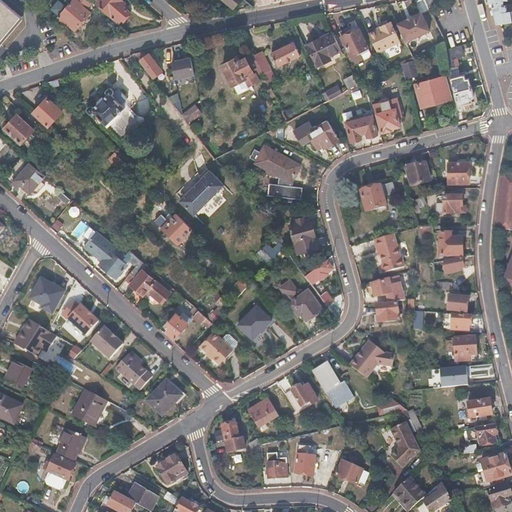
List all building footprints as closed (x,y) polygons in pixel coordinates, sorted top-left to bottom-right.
[(0,0),(0,41),(22,16),(3,0),(0,0)] [(73,0),(67,7),(58,0),(57,0),(51,8),(59,16),(58,17),(65,24),(67,23),(75,30),(90,12),(86,9),(92,2),(89,0),(73,0)] [(120,0),(98,0),(95,4),(118,24),(122,20),(123,21),(129,13),(122,7),(125,4),(120,0)] [(425,0),(410,0),(425,28),(430,32),(435,42),(431,44),(429,41),(417,47),(420,53),(444,40),(442,35),(430,9),(428,5),(425,0)] [(484,0),(486,3),(491,2),(491,4),(491,7),(493,24),(511,22),(510,11),(506,11),(505,5),(502,6),(502,1),(506,0),(484,0)] [(435,8),(430,9),(442,35),(444,34),(443,30),(441,25),(436,13),(435,8)] [(357,29),(340,38),(350,57),(367,48),(357,29)] [(332,32),(306,45),(316,65),(329,59),(328,56),(340,50),(332,32)] [(292,35),(268,47),(277,64),(300,52),(292,35)] [(263,51),(254,55),(265,77),(266,79),(267,82),(272,79),(268,73),(273,70),(263,51)] [(385,56),(379,59),(384,71),(400,63),(401,62),(408,59),(413,56),(410,51),(387,62),(385,56)] [(143,52),(134,54),(152,78),(161,71),(147,54),(146,55),(143,52)] [(169,61),(175,79),(194,73),(189,55),(169,61)] [(234,59),(222,65),(238,94),(249,89),(247,86),(265,77),(254,55),(237,64),(234,59)] [(408,59),(401,62),(406,78),(413,76),(408,59)] [(462,74),(450,77),(454,92),(470,88),(467,77),(463,78),(462,74)] [(442,77),(416,84),(423,106),(448,99),(447,94),(452,93),(450,77),(449,75),(442,77)] [(352,77),(343,81),(348,89),(356,85),(352,77)] [(470,88),(454,92),(455,97),(453,98),(454,108),(471,103),(470,98),(473,97),(470,88)] [(90,109),(87,112),(87,115),(89,117),(91,117),(92,116),(123,145),(134,133),(139,132),(139,131),(145,125),(144,106),(135,106),(136,115),(123,104),(121,107),(118,104),(125,97),(117,89),(110,96),(106,93),(103,92),(100,95),(101,95),(101,97),(103,100),(95,109),(94,108),(90,109)] [(61,111),(46,98),(33,113),(48,126),(61,111)] [(378,104),(371,106),(374,115),(375,114),(381,133),(391,130),(391,129),(398,127),(396,118),(395,114),(399,113),(395,99),(388,101),(388,100),(385,98),(379,100),(377,103),(378,104)] [(278,103),(264,110),(272,125),(286,118),(278,103)] [(201,114),(194,105),(181,115),(188,125),(201,114)] [(363,114),(356,116),(362,133),(365,132),(366,137),(376,134),(371,115),(364,117),(363,114)] [(32,130),(16,115),(4,128),(21,143),(32,130)] [(353,120),(346,122),(351,141),(360,138),(359,134),(362,133),(356,116),(353,117),(353,120)] [(307,123),(293,131),(300,144),(310,138),(315,146),(320,143),(323,149),(337,140),(327,122),(312,130),(307,123)] [(275,137),(275,127),(265,132),(275,137)] [(299,165),(263,147),(260,153),(253,150),(249,158),(256,162),(255,164),(278,176),(277,185),(269,184),(267,196),(279,197),(279,201),(291,202),(292,199),(300,200),(301,188),(289,187),(290,182),(299,165)] [(45,176),(30,163),(14,181),(29,194),(45,176)] [(425,164),(406,169),(411,187),(430,182),(425,164)] [(468,165),(449,165),(449,180),(468,180),(468,165)] [(511,168),(511,179),(502,178),(495,228),(511,230),(511,168)] [(224,186),(210,171),(180,201),(195,215),(224,186)] [(391,184),(361,192),(366,212),(386,207),(382,195),(385,195),(386,197),(395,194),(391,184)] [(422,196),(410,201),(413,211),(425,203),(422,196)] [(462,197),(444,197),(444,213),(460,213),(460,207),(462,207),(462,197)] [(413,212),(407,214),(409,222),(406,223),(407,228),(411,227),(412,230),(418,228),(413,212)] [(176,213),(160,229),(176,244),(191,229),(176,213)] [(0,237),(9,227),(0,219),(0,237)] [(309,220),(288,226),(297,255),(318,248),(311,227),(313,226),(311,221),(310,221),(309,220)] [(431,228),(418,228),(417,237),(431,237),(431,228)] [(85,246),(97,257),(102,262),(100,265),(115,278),(127,265),(121,261),(125,256),(109,242),(96,232),(85,246)] [(455,233),(438,233),(438,255),(462,256),(462,238),(455,238),(455,233)] [(394,235),(375,241),(378,250),(379,250),(383,264),(382,265),(385,273),(405,267),(402,259),(401,259),(394,235)] [(142,260),(133,253),(127,259),(136,267),(142,260)] [(460,258),(442,259),(443,273),(457,272),(456,269),(461,269),(460,258)] [(136,267),(124,280),(143,295),(147,290),(161,303),(169,295),(154,281),(155,281),(143,271),(147,265),(142,260),(136,267)] [(331,267),(327,260),(306,274),(312,282),(318,278),(320,280),(327,275),(326,273),(327,272),(326,270),(331,267)] [(147,265),(143,271),(155,281),(159,276),(147,265)] [(396,274),(371,284),(374,295),(400,285),(396,274)] [(58,314),(70,291),(43,277),(31,300),(47,308),(58,314)] [(247,285),(241,279),(234,286),(240,293),(247,285)] [(452,282),(437,279),(439,286),(451,288),(452,282)] [(287,297),(290,302),(289,303),(296,312),(298,310),(305,320),(321,308),(307,289),(297,296),(295,292),(295,288),(291,283),(286,281),(282,284),(281,291),(286,298),(287,297)] [(247,285),(240,293),(236,297),(244,303),(254,292),(247,285)] [(176,290),(174,293),(172,296),(181,304),(186,299),(176,290)] [(325,290),(319,295),(328,306),(333,301),(325,290)] [(467,296),(449,293),(447,307),(465,310),(467,296)] [(221,296),(216,302),(220,305),(225,310),(230,304),(221,296)] [(80,306),(74,301),(62,314),(89,338),(103,323),(82,304),(80,306)] [(276,321),(259,304),(239,324),(256,341),(276,321)] [(225,310),(220,305),(208,318),(213,322),(217,317),(225,310)] [(397,305),(376,306),(378,319),(398,317),(397,305)] [(421,307),(414,305),(412,327),(421,328),(421,307)] [(58,314),(47,308),(37,323),(49,331),(58,314)] [(198,310),(192,317),(200,324),(202,323),(203,324),(198,330),(202,334),(213,322),(208,318),(198,310)] [(471,316),(453,314),(452,329),(468,330),(469,323),(471,323),(471,316)] [(187,324),(176,315),(167,326),(169,328),(166,332),(174,339),(187,324)] [(30,319),(24,329),(52,346),(58,337),(57,336),(49,331),(37,323),(30,319)] [(128,346),(108,326),(92,341),(112,361),(128,346)] [(52,346),(24,329),(15,344),(26,350),(27,349),(38,357),(47,344),(51,347),(52,346)] [(198,330),(197,329),(189,338),(194,343),(202,334),(198,330)] [(222,340),(213,332),(200,346),(220,364),(232,350),(222,340)] [(222,340),(232,350),(236,345),(236,342),(229,335),(226,336),(222,340)] [(475,336),(454,337),(455,362),(467,361),(466,356),(476,355),(475,336)] [(382,351),(367,339),(348,364),(364,376),(375,362),(389,364),(391,353),(382,351)] [(133,353),(130,357),(141,368),(145,365),(133,353)] [(99,366),(80,354),(76,360),(95,372),(99,366)] [(141,368),(130,357),(117,370),(140,392),(153,379),(141,368)] [(14,370),(11,368),(6,378),(23,388),(33,371),(18,363),(14,370)] [(327,363),(314,372),(334,405),(345,399),(346,401),(354,397),(345,381),(340,384),(327,363)] [(471,386),(470,367),(443,370),(445,389),(471,386)] [(181,396),(166,381),(147,401),(162,416),(181,396)] [(300,385),(291,390),(301,406),(310,401),(312,405),(318,401),(308,385),(302,388),(300,385)] [(107,402),(85,390),(71,415),(93,427),(107,402)] [(386,402),(374,405),(377,417),(407,410),(385,393),(385,394),(386,402)] [(22,406),(0,395),(0,416),(14,423),(22,406)] [(268,400),(269,401),(279,417),(280,419),(287,415),(275,396),(268,400)] [(489,400),(467,402),(470,418),(478,417),(486,416),(491,416),(489,400)] [(254,407),(248,411),(259,429),(279,417),(269,401),(255,409),(254,407)] [(391,429),(400,446),(391,454),(404,467),(420,450),(406,422),(391,429)] [(494,425),(477,427),(481,445),(496,443),(494,435),(496,435),(494,425)] [(86,439),(65,430),(58,445),(60,446),(57,453),(75,461),(80,448),(82,449),(86,439)] [(229,434),(218,441),(229,457),(247,452),(241,444),(238,446),(229,434)] [(255,442),(248,443),(249,452),(262,448),(262,445),(261,444),(257,438),(257,440),(255,442)] [(262,445),(262,448),(262,457),(272,457),(271,442),(261,444),(262,445)] [(43,447),(35,443),(31,452),(39,455),(43,447)] [(313,453),(314,446),(298,444),(297,452),(313,453)] [(475,446),(463,448),(464,454),(476,452),(475,446)] [(262,448),(249,452),(250,460),(262,457),(262,448)] [(247,452),(229,457),(232,463),(248,453),(247,452)] [(505,454),(481,460),(484,471),(508,465),(505,454)] [(51,465),(47,463),(44,469),(48,471),(47,472),(49,473),(46,480),(47,486),(59,491),(64,488),(67,480),(68,481),(75,464),(55,455),(51,465)] [(165,464),(157,468),(168,486),(187,474),(175,455),(164,462),(165,464)] [(297,459),(292,459),(292,466),(296,467),(296,474),(313,476),(315,456),(297,455),(297,459)] [(279,462),(268,463),(269,478),(287,477),(287,458),(279,458),(279,462)] [(437,458),(432,459),(436,467),(440,465),(437,458)] [(350,465),(343,461),(337,475),(347,479),(357,484),(359,481),(365,485),(370,474),(356,467),(357,466),(351,463),(350,465)] [(508,465),(484,471),(487,482),(511,475),(508,465)] [(409,477),(394,492),(410,510),(422,498),(426,495),(409,477)] [(443,480),(426,495),(422,498),(429,511),(431,511),(446,501),(451,509),(456,506),(450,495),(443,480)] [(158,495),(135,483),(126,498),(135,503),(144,508),(150,511),(158,495)] [(509,486),(489,492),(494,511),(511,511),(511,502),(509,504),(507,497),(511,496),(509,486)] [(107,506),(102,503),(99,508),(106,511),(130,511),(135,503),(126,498),(114,492),(107,506)] [(196,511),(199,507),(183,499),(175,511),(196,511)]
